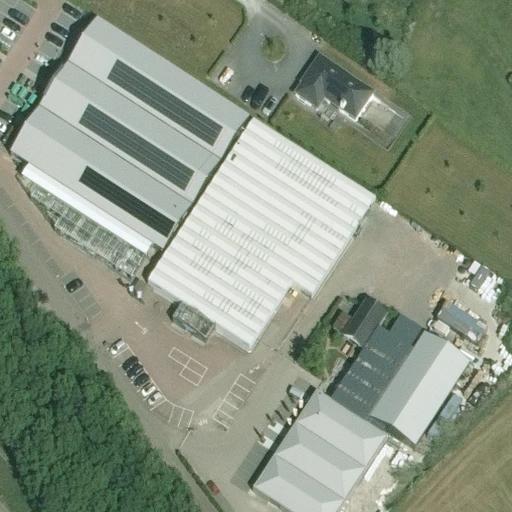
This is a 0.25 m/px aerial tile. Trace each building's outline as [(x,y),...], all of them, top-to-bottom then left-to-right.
[(97,24),(10,159),(162,256),(236,142),(238,143),(243,136),(240,135),(248,122),(97,24)] [(0,44),(5,47),(10,36),(0,31),(0,44)] [(372,97),(318,59),(299,86),(301,87),(295,95),(296,95),(294,97),(316,112),(323,101),(354,123),(372,97)] [(268,96),(281,106),(298,84),(285,74),(268,96)] [(373,201),(252,122),(243,136),(238,143),(163,258),(159,263),(145,286),(180,309),(171,323),(204,344),(213,331),(246,352),(288,288),(309,301),(373,201)] [(362,352),(384,319),(364,306),(342,339),(362,352)] [(423,338),(369,423),(375,427),(371,432),(380,437),(383,432),(413,452),(468,368),(423,338)] [(253,494),(280,511),(338,511),(385,442),(313,397),(253,494)]
